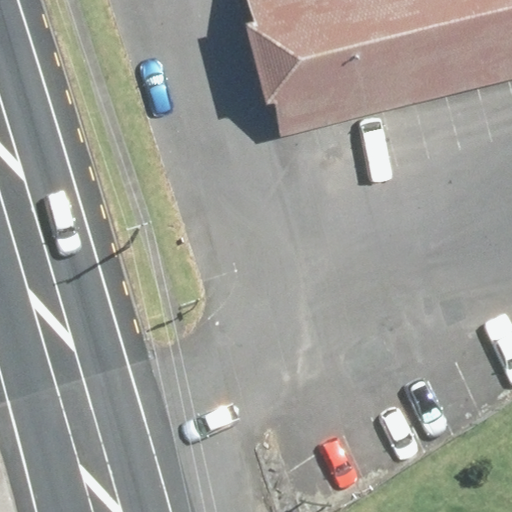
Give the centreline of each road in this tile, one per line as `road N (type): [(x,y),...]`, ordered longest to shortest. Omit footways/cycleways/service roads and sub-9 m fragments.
road 1 (primary): [(109,511),(0,147)]
road 2 (unknown): [(184,0),(281,345)]
road 3 (unknown): [(511,269),(281,345)]
road 4 (unknown): [(281,345),(89,442)]
